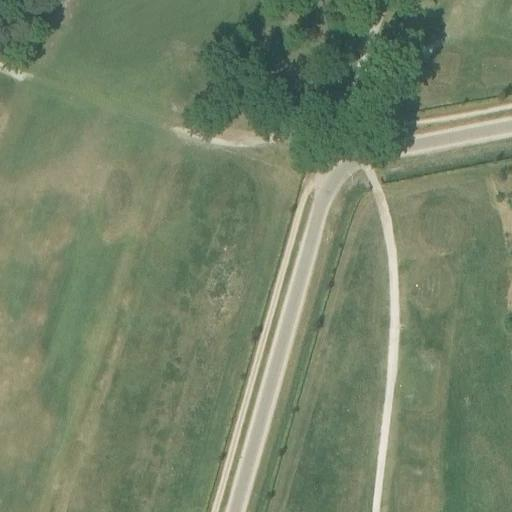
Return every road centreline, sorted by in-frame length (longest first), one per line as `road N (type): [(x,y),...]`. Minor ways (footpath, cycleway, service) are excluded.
road 1 (unclassified): [(231,511),(322,197),(336,175),(361,156),(511,127)]
road 2 (track): [(370,0),(345,115),(353,131)]
